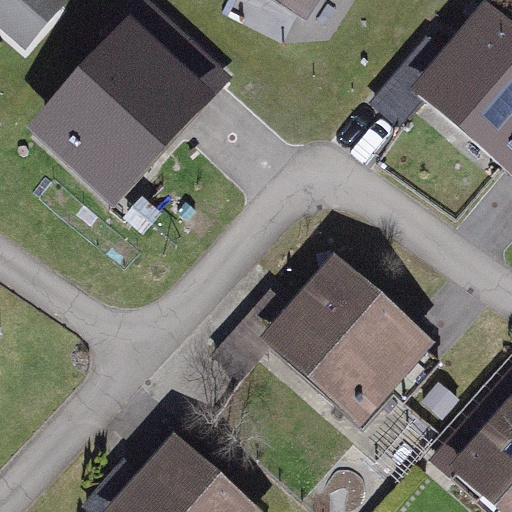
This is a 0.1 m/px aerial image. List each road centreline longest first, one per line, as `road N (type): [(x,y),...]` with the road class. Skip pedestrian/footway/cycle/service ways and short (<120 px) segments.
road 1 (residential): [(144,359),(289,198),(355,195),(511,304)]
road 2 (residential): [(8,511),(144,359)]
road 3 (residential): [(0,258),(144,359)]
